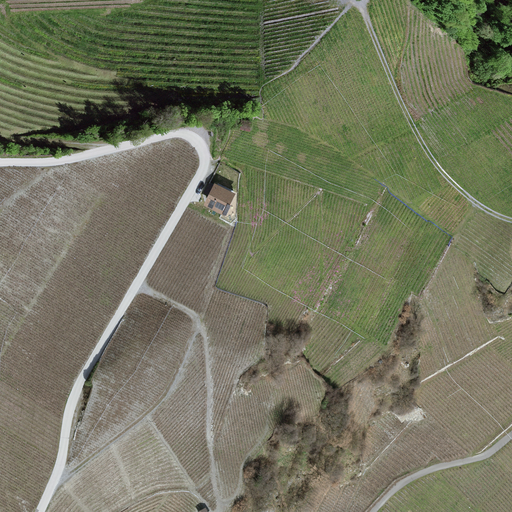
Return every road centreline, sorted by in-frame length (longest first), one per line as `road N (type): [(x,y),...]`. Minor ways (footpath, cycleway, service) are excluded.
road 1 (unclassified): [(0,164),(60,162),(176,133),(198,141),(205,158),(70,403),(59,464),(39,511)]
road 2 (track): [(0,0),(40,47),(175,94),(74,127),(4,133)]
road 3 (track): [(511,220),(467,196),(430,156),(358,1)]
road 4 (track): [(216,511),(202,328),(190,313),(135,285)]
road 5 (track): [(197,321),(169,391),(48,489)]
road 6 (track): [(372,511),(401,482),(483,455),(511,433)]
